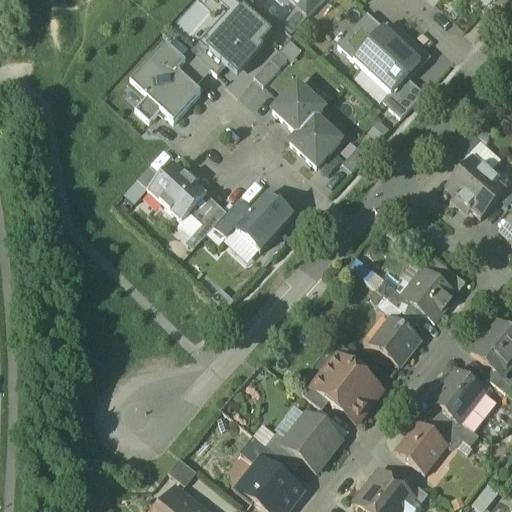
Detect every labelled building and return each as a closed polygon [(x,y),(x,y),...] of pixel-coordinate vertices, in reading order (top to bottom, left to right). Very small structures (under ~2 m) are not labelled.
[(228,17),(236,8),(227,0),(220,0),(216,5),(228,17)] [(286,0),(298,10),(299,12),(309,0),(286,0)] [(327,0),(309,0),(299,12),(298,10),(295,13),(306,23),(327,0)] [(473,0),(486,12),(497,0),(473,0)] [(511,1),(511,0),(497,0),(486,12),(481,18),(489,26),(511,1)] [(198,49),(204,54),(214,44),(234,63),(243,71),(260,53),(271,40),(236,8),(228,17),(198,49)] [(336,52),(352,66),(382,34),(366,20),(336,52)] [(386,29),(382,34),(390,41),(394,36),(386,29)] [(390,41),(420,68),(427,60),(397,33),(394,36),(390,41)] [(420,68),(390,41),(382,34),(352,66),(389,100),(390,100),(405,83),(420,68)] [(204,54),(225,73),(234,63),(214,44),(204,54)] [(180,65),(188,56),(176,45),(168,54),(180,65)] [(289,46),(278,58),(287,65),(290,68),(301,57),(289,46)] [(216,82),(225,73),(204,54),(198,49),(190,58),(210,76),(216,82)] [(165,122),(172,129),(199,99),(193,94),(176,78),(184,70),(180,65),(168,54),(164,51),(129,89),(145,103),(159,117),(165,122)] [(243,71),(234,63),(225,73),(236,84),(262,55),(260,53),(243,71)] [(196,91),(210,76),(190,58),(188,56),(180,65),(184,70),(176,78),(193,94),(196,91)] [(253,84),(262,92),(287,65),(278,58),(278,57),(253,84)] [(430,63),(427,60),(420,68),(405,83),(408,86),(430,63)] [(390,100),(389,100),(382,107),(400,124),(423,99),(408,86),(405,83),(390,100)] [(126,92),(142,107),(145,103),(129,89),(126,92)] [(323,114),(296,90),(272,117),(297,140),(298,140),(314,123),(323,114)] [(193,94),(199,99),(202,96),(196,91),(193,94)] [(159,117),(145,103),(142,107),(134,115),(149,129),(157,120),(159,117)] [(163,125),(165,122),(159,117),(157,120),(163,125)] [(340,147),(314,123),(298,140),(297,140),(289,149),(316,173),(340,147)] [(366,139),(376,148),(389,135),(379,125),(366,139)] [(452,159),(461,167),(468,159),(480,147),(471,139),(452,159)] [(341,170),(350,178),(375,151),(366,143),(341,170)] [(501,165),(480,147),(468,159),(471,161),(489,177),(498,167),(501,165)] [(332,160),(320,174),(328,181),(340,168),(332,160)] [(444,192),(462,208),(489,177),(471,161),(444,192)] [(511,178),(498,167),(489,177),(507,193),(511,187),(511,178)] [(206,200),(171,168),(159,181),(146,196),(180,228),(188,219),(206,200)] [(136,186),(146,196),(159,181),(149,172),(136,186)] [(507,193),(489,177),(462,208),(480,224),(498,204),(507,193)] [(146,196),(136,186),(123,200),(133,210),(146,196)] [(511,205),(511,187),(507,193),(498,204),(507,211),(509,209),(511,205)] [(266,198),(249,217),(233,234),(234,235),(259,258),(292,222),(266,198)] [(226,218),(206,200),(188,219),(201,231),(194,239),(201,245),(205,241),(213,232),(226,218)] [(249,217),(237,206),(226,218),(213,232),(226,244),(234,235),(233,234),(249,217)] [(191,242),(194,239),(201,231),(188,219),(180,228),(178,231),(191,242)] [(511,224),(500,237),(511,247),(511,224)] [(218,253),(226,244),(213,232),(205,241),(218,253)] [(436,286),(447,273),(431,262),(421,274),(436,286)] [(347,274),(366,289),(374,279),(355,264),(347,274)] [(402,286),(395,295),(394,296),(400,301),(409,291),(421,274),(411,266),(398,282),(402,286)] [(436,286),(455,300),(464,288),(447,273),(436,286)] [(422,318),(434,327),(455,300),(436,286),(421,274),(409,291),(414,294),(406,305),(422,318)] [(366,289),(381,301),(387,306),(394,296),(395,295),(374,279),(366,289)] [(409,291),(400,301),(406,305),(414,294),(409,291)] [(394,296),(387,306),(400,316),(415,328),(422,318),(406,305),(400,301),(394,296)] [(393,326),(400,316),(387,306),(381,301),(374,310),(389,323),(393,326)] [(369,348),(398,371),(418,345),(393,326),(389,323),(369,348)] [(492,373),(501,380),(502,379),(511,366),(511,339),(494,325),(470,355),(492,373)] [(335,361),(354,376),(361,367),(340,350),(331,361),(334,363),(335,361)] [(328,406),(355,427),(380,396),(354,376),(335,361),(334,363),(320,381),(325,385),(317,395),(316,396),(328,406)] [(484,382),(505,398),(511,389),(511,386),(502,379),(501,380),(492,373),(484,382)] [(437,410),(459,428),(482,398),(468,386),(454,376),(430,406),(437,410)] [(473,380),(468,386),(482,398),(487,401),(493,395),(473,380)] [(320,381),(312,391),(317,395),(325,385),(320,381)] [(301,400),(321,415),(328,406),(316,396),(317,395),(312,391),(310,389),(301,400)] [(482,398),(459,428),(462,430),(462,429),(470,435),(493,406),(487,401),(482,398)] [(274,435),(276,437),(285,444),(293,435),(305,420),(306,419),(294,410),(274,435)] [(429,420),(454,439),(462,430),(459,428),(437,410),(429,420)] [(300,465),(316,477),(321,470),(319,468),(324,461),(327,463),(340,446),(318,429),(306,419),(305,420),(306,422),(295,436),(293,435),(285,444),(282,448),(295,459),(294,460),(300,465)] [(318,429),(340,446),(348,437),(326,419),(318,429)] [(305,420),(293,435),(295,436),(306,422),(305,420)] [(449,454),(458,442),(454,439),(429,420),(421,430),(446,449),(445,450),(449,454)] [(395,458),(418,475),(427,464),(431,467),(445,450),(446,449),(421,430),(419,428),(395,458)] [(462,429),(462,430),(454,439),(458,442),(462,445),(470,435),(462,429)] [(264,452),(274,440),(261,430),(251,442),(264,452)] [(274,440),(264,452),(281,465),(292,474),(300,465),(294,460),(295,459),(282,448),(285,444),(276,437),(274,440)] [(274,475),(281,465),(264,452),(251,442),(239,458),(255,470),(256,471),(260,465),(274,475)] [(319,468),(321,470),(327,463),(324,461),(319,468)] [(427,464),(418,475),(422,479),(431,467),(427,464)] [(168,480),(185,493),(196,479),(178,465),(167,478),(168,480)] [(251,507),(257,511),(288,511),(301,496),(274,475),(260,465),(256,471),(255,470),(239,491),(254,503),(251,507)] [(360,511),(405,511),(412,504),(413,503),(395,489),(378,475),(353,506),(360,511)] [(412,504),(419,510),(427,499),(402,480),(395,489),(413,503),(412,504)] [(236,495),(251,507),(254,503),(239,491),(236,495)] [(193,511),(188,508),(187,510),(172,498),(161,511),(193,511)]
